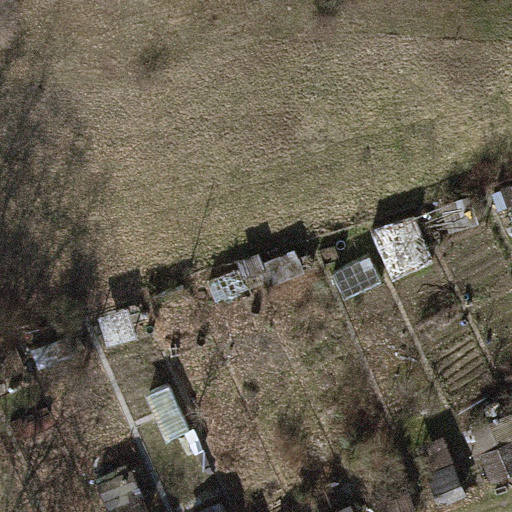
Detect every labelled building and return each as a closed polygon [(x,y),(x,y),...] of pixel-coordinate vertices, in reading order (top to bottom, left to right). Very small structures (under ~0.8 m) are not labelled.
[(380,251),(392,277),(438,256),(426,231),(380,251)] [(331,272),(343,302),(378,288),(366,257),(331,272)] [(92,322),(99,345),(148,328),(141,306),(92,322)] [(36,341),(44,365),(84,353),(76,328),(36,341)] [(511,429),(505,411),(468,425),(487,477),(511,468),(511,429)] [(445,436),(425,445),(448,500),(469,492),(445,436)] [(393,448),(355,464),(370,497),(407,481),(393,448)] [(113,511),(142,511),(151,508),(133,465),(99,480),(113,511)] [(353,511),(338,478),(301,495),(308,511),(353,511)] [(412,492),(398,497),(403,511),(409,511),(419,509),(412,492)]
